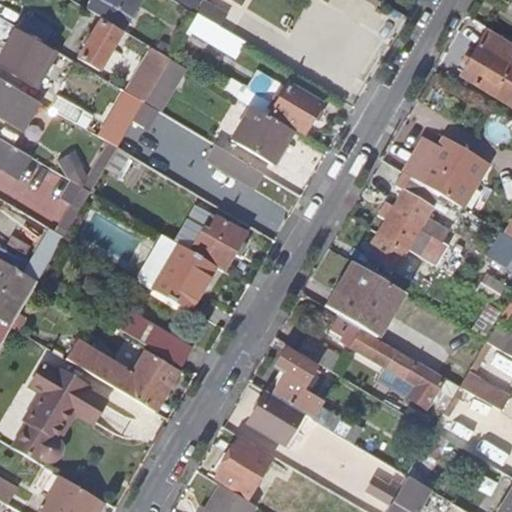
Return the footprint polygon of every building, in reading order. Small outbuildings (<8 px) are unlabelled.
[(138,0),(88,0),(84,8),(120,30),(138,0)] [(200,4),(194,14),(200,18),(205,21),(210,10),(200,4)] [(14,28),(40,44),(48,30),(22,14),(14,28)] [(205,21),(200,18),(193,31),(202,37),(209,23),(205,21)] [(99,23),(76,59),(97,70),(118,35),(99,23)] [(219,29),(209,23),(202,37),(211,42),(219,29)] [(40,44),(14,28),(0,51),(0,66),(27,82),(47,47),(40,44)] [(505,42),(483,30),(457,74),(491,94),(510,63),(497,55),(505,42)] [(265,112),(283,83),(259,68),(248,86),(233,77),(226,89),(265,112)] [(22,95),(0,82),(0,119),(6,123),(22,95)] [(317,103),(285,84),(268,112),(300,131),(317,103)] [(40,105),(66,121),(73,108),(48,93),(40,105)] [(153,110),(141,103),(130,121),(142,128),(153,110)] [(289,130),(249,106),(228,139),(268,164),(289,130)] [(484,161),(447,139),(440,149),(419,137),(399,172),(435,193),(458,207),(484,161)] [(28,158),(0,141),(0,172),(15,181),(28,158)] [(103,169),(114,149),(105,144),(94,164),(96,165),(103,169)] [(276,183),(240,162),(230,179),(267,200),(276,183)] [(82,190),(88,194),(103,169),(96,165),(82,190)] [(435,193),(399,172),(392,185),(399,189),(369,240),(397,256),(414,229),(436,242),(443,230),(421,217),(435,193)] [(82,204),(88,194),(82,190),(79,188),(73,199),(82,204)] [(222,269),(243,234),(215,218),(206,233),(200,229),(188,249),(222,269)] [(55,234),(62,238),(65,232),(58,228),(55,234)] [(511,268),(511,238),(497,230),(485,253),(511,268)] [(53,254),(62,238),(55,234),(46,249),(53,254)] [(150,289),(187,311),(213,267),(176,245),(150,289)] [(0,322),(9,327),(36,282),(0,261),(0,289),(1,290),(0,291),(0,322)] [(326,307),(339,314),(361,327),(379,337),(405,295),(351,263),(326,307)] [(119,331),(178,366),(189,348),(130,314),(119,331)] [(361,327),(339,314),(332,327),(340,331),(337,335),(430,391),(422,405),(439,416),(459,384),(436,370),(404,352),(401,357),(358,332),(361,327)] [(511,334),(502,352),(511,358),(511,334)] [(322,360),(328,349),(304,335),(297,346),(322,360)] [(272,392),(292,403),(312,367),(283,350),(274,366),(283,372),(272,392)] [(78,368),(151,411),(154,406),(155,406),(176,372),(142,352),(126,378),(86,355),(78,368)] [(19,454),(36,464),(39,458),(43,460),(48,461),(52,461),(56,459),(60,454),(61,447),(59,443),(56,440),(51,437),(67,410),(88,423),(102,401),(85,392),(88,386),(56,367),(53,370),(54,372),(53,373),(40,365),(28,386),(45,396),(28,425),(25,423),(11,446),(21,452),(19,454)] [(477,395),(501,409),(509,395),(486,381),(477,395)] [(298,410),(264,389),(243,424),(278,444),(298,410)] [(457,433),(476,444),(495,414),(478,404),(469,419),(466,418),(457,433)] [(347,436),(353,424),(322,409),(316,420),(347,436)] [(327,427),(314,419),(307,433),(320,440),(327,427)] [(237,439),(214,476),(244,494),(266,458),(237,439)] [(386,511),(414,511),(429,487),(408,475),(386,511)] [(86,511),(94,499),(56,476),(37,511),(39,511),(86,511)] [(0,502),(5,506),(14,489),(0,480),(0,502)] [(204,511),(252,511),(256,506),(220,485),(204,511)] [(511,511),(511,486),(496,511),(511,511)] [(470,511),(451,500),(444,511),(470,511)]
